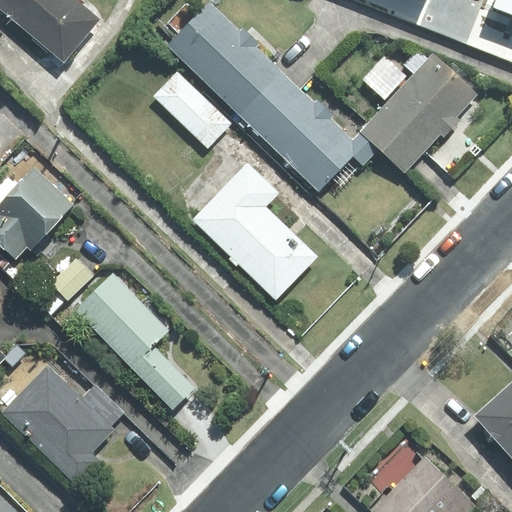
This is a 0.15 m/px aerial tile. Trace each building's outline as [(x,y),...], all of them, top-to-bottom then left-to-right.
[(84,0),(0,0),(0,7),(70,66),(108,20),(84,0)] [(445,133),(449,137),(467,119),(460,112),(481,92),(443,53),(366,130),(314,78),(305,88),(217,0),(215,0),(175,40),(326,193),(361,159),(370,168),(386,152),(406,172),(445,133)] [(492,7),(510,12),(508,20),(511,20),(511,0),(476,0),(472,15),(488,20),(492,7)] [(178,66),(153,91),(213,151),(238,126),(178,66)] [(0,210),(0,246),(14,260),(28,245),(35,252),(79,207),(63,191),(68,186),(38,156),(30,164),(38,171),(22,188),(10,177),(0,186),(0,208),(1,210),(0,210)] [(326,261),(271,206),(285,192),(252,160),(238,174),(196,218),(284,304),(326,261)] [(82,256),(54,280),(72,301),(100,276),(82,256)] [(199,385),(161,349),(180,330),(119,271),(101,289),(81,310),(178,406),(199,385)] [(0,369),(8,361),(18,370),(32,354),(0,324),(0,319),(9,309),(3,274),(0,273),(0,369)] [(511,368),(500,355),(452,398),(511,465),(511,368)] [(94,447),(127,410),(97,383),(85,397),(50,365),(7,413),(91,490),(114,465),(94,447)] [(406,435),(349,494),(367,511),(422,511),(453,480),(406,435)]
